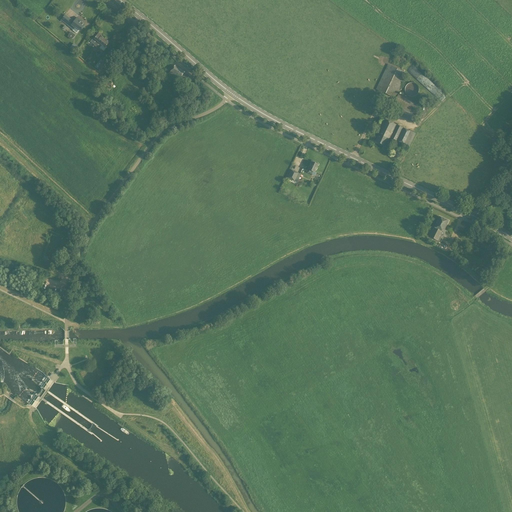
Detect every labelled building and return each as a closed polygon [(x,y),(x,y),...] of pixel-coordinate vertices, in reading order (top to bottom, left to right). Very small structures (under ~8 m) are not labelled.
[(77,18),(73,22),(71,20),(65,15),(61,20),(67,25),(73,30),(75,27),(80,31),(84,25),(81,22),(81,21),(77,18)] [(99,48),(101,45),(105,48),(109,43),(98,34),(94,39),(92,42),(95,44),(93,47),(97,51),(99,48)] [(78,47),(74,43),(70,48),(75,52),(78,47)] [(102,63),(97,69),(103,74),(109,66),(105,62),(103,64),(102,63)] [(388,64),(376,89),(395,99),(407,74),(388,64)] [(180,77),(186,80),(189,76),(184,72),(174,66),(168,74),(175,79),(174,80),(177,82),(180,77)] [(407,85),(405,88),(405,90),(405,93),(406,94),(409,97),(413,97),(416,96),(417,95),(418,93),(419,89),(418,87),(415,84),(413,83),(410,83),(407,85)] [(422,108),(407,100),(405,99),(399,95),(391,109),(413,122),(422,108)] [(376,142),(385,146),(390,138),(409,147),(415,134),(385,119),(378,134),(379,134),(376,142)] [(315,176),(316,173),(314,172),(318,165),(311,162),(308,169),(309,170),(308,173),(315,176)] [(287,179),(294,182),(298,173),(291,170),(287,179)] [(430,237),(438,240),(442,232),(444,232),(449,221),(440,217),(435,228),(434,228),(430,237)]
